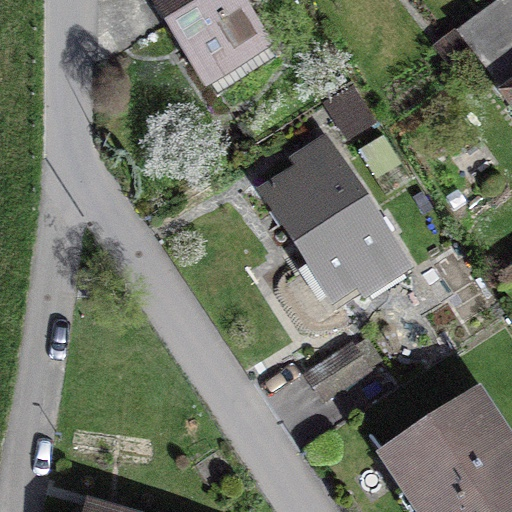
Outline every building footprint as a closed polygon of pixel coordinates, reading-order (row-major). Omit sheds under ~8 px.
[(154,0),(218,96),(277,57),(243,6),(252,0),(154,0)] [(511,6),(507,0),(503,0),(459,33),(479,60),(511,35),(511,6)] [(511,35),(479,60),(508,98),(511,94),(511,35)] [(399,253),(334,155),(266,199),(331,297),(399,253)] [(352,346),(307,377),(324,401),(369,370),(352,346)] [(511,511),(511,449),(477,396),(384,457),(420,511),(511,511)]
